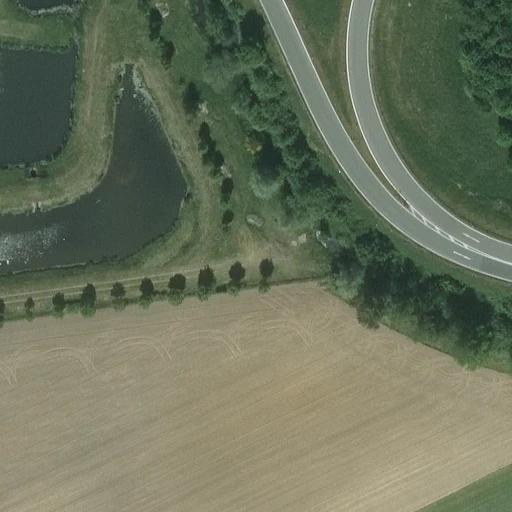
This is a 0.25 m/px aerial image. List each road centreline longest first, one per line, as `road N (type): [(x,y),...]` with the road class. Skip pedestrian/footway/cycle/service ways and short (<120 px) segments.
road 1 (trunk): [(271,0),(367,182),(418,232),(511,266)]
road 2 (trunk): [(511,237),(437,202),(401,159),(378,119),(367,70),(368,0)]
